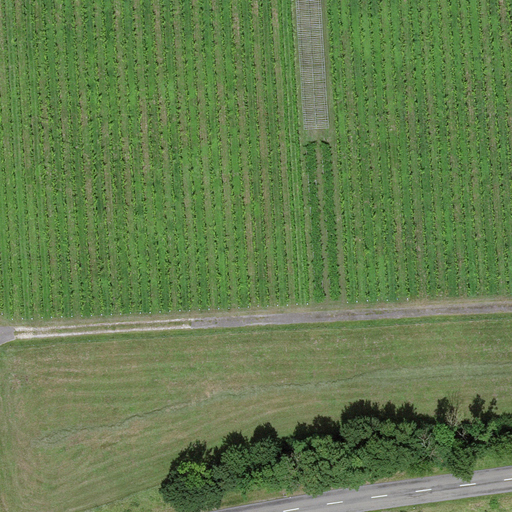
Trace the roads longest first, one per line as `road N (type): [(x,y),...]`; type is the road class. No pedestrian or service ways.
road 1 (track): [(511,303),(0,335)]
road 2 (tertiary): [(511,477),(318,511)]
